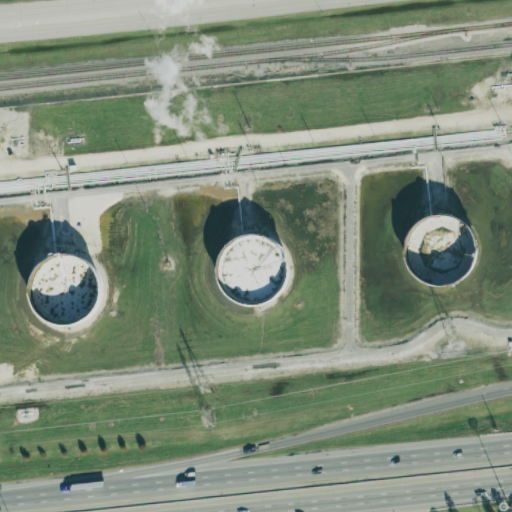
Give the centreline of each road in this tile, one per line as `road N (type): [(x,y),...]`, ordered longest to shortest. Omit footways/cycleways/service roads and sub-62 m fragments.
road 1 (motorway): [(511,450),(95,497)]
road 2 (motorway): [(467,401),(95,497)]
road 3 (secondary): [(0,23),(230,0)]
road 4 (motorway): [(303,511),(511,490)]
